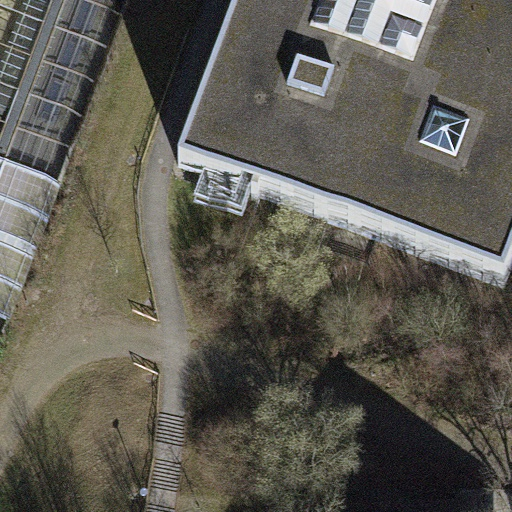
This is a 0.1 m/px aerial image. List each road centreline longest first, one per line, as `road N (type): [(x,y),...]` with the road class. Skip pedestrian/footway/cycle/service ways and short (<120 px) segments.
road 1 (track): [(511,460),(183,349),(87,343),(43,360),(0,459)]
road 2 (track): [(43,360),(180,3)]
